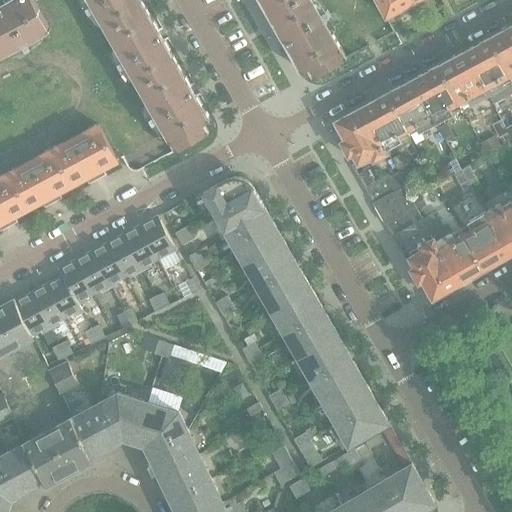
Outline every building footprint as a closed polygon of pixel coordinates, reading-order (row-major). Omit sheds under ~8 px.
[(50,27),(35,1),(34,0),(11,0),(0,6),(0,57),(52,29),(51,27),(50,27)] [(145,9),(140,0),(89,0),(94,8),(108,31),(145,9)] [(299,0),(261,0),(271,16),(299,0)] [(346,58),(321,15),(311,0),(299,0),(271,16),(298,63),(298,65),(299,67),(301,67),(302,71),(309,67),(314,76),(346,58)] [(413,1),(412,0),(377,0),(386,16),(413,1)] [(177,64),(158,32),(145,9),(108,31),(140,86),(177,64)] [(511,25),(490,38),(510,75),(511,74),(511,25)] [(500,81),(510,75),(490,38),(439,65),(459,103),(468,98),(470,102),(502,84),(500,81)] [(204,112),(190,87),(177,64),(140,86),(160,121),(176,151),(208,132),(202,123),(209,119),(207,116),(208,115),(206,112),(204,112)] [(451,107),(459,103),(439,65),(388,93),(408,130),(417,125),(419,129),(453,111),(451,107)] [(408,130),(388,93),(336,120),(345,139),(342,141),(349,154),(353,152),(358,162),(372,155),(373,157),(386,151),(385,147),(403,137),(401,134),(408,130)] [(508,133),(506,129),(501,120),(492,125),(499,138),(508,133)] [(117,161),(108,142),(98,124),(52,149),(72,184),(117,161)] [(454,138),(446,124),(440,127),(448,141),(454,138)] [(500,146),(495,135),(479,143),(485,154),(500,146)] [(72,184),(52,149),(8,173),(27,208),(72,184)] [(407,166),(401,154),(391,160),(402,178),(410,173),(406,167),(407,166)] [(461,170),(455,158),(448,162),(446,170),(449,177),(453,174),(461,170)] [(477,181),(468,166),(461,170),(453,174),(462,190),(477,181)] [(455,235),(453,231),(452,232),(447,223),(442,226),(435,212),(422,219),(415,208),(416,207),(404,187),(405,186),(397,173),(377,184),(369,168),(357,175),(386,225),(406,259),(410,257),(415,266),(411,268),(419,282),(423,280),(433,298),(484,268),(463,231),(455,235)] [(0,223),(27,208),(8,173),(0,177),(0,223)] [(222,214),(257,194),(252,186),(251,185),(247,181),(242,178),(237,177),(231,177),(226,179),(203,191),(215,209),(218,207),(222,214)] [(271,218),(257,194),(222,214),(231,229),(227,232),(232,240),(271,218)] [(425,205),(419,194),(411,198),(418,210),(425,205)] [(511,252),(511,202),(504,207),(502,203),(469,222),(472,226),(463,231),(484,268),(511,252)] [(176,248),(158,216),(139,226),(157,259),(176,248)] [(284,242),(271,218),(232,240),(238,250),(242,248),(250,262),(284,242)] [(178,239),(192,231),(189,225),(175,233),(178,239)] [(157,259),(139,226),(124,234),(144,271),(152,266),(150,263),(157,259)] [(182,245),(196,237),(192,231),(178,239),(182,245)] [(144,271),(124,234),(108,243),(126,276),(131,273),(134,277),(144,271)] [(298,266),(284,242),(250,262),(258,276),(254,278),(260,288),(298,266)] [(126,276),(108,243),(92,251),(112,289),(121,284),(119,280),(126,276)] [(204,257),(200,250),(188,257),(192,263),(204,257)] [(112,289),(92,251),(76,260),(94,293),(101,289),(103,293),(112,289)] [(208,263),(204,257),(192,263),(196,270),(208,263)] [(94,293),(76,260),(59,269),(63,276),(80,306),(88,301),(86,297),(94,293)] [(311,288),(298,266),(260,288),(265,296),(269,294),(276,308),(311,288)] [(80,306),(63,276),(49,283),(67,317),(74,313),(75,316),(83,312),(80,306)] [(198,291),(192,278),(185,282),(191,294),(198,291)] [(67,317),(49,283),(33,292),(52,329),(60,324),(58,322),(67,317)] [(324,311),(311,288),(276,308),(284,322),(281,324),(286,332),(324,311)] [(52,329),(33,292),(16,301),(33,337),(34,336),(34,334),(41,331),(42,334),(52,329)] [(169,305),(163,293),(156,296),(162,309),(169,305)] [(162,309),(156,296),(149,300),(155,312),(162,309)] [(231,303),(227,296),(215,303),(219,310),(231,303)] [(26,340),(33,337),(16,301),(15,299),(11,301),(11,300),(8,302),(0,305),(0,354),(11,349),(26,340)] [(235,310),(231,303),(219,310),(223,317),(235,310)] [(137,321),(131,309),(124,312),(130,325),(137,321)] [(302,352),(337,333),(324,311),(286,332),(292,342),(295,340),(302,352)] [(130,325),(124,312),(117,316),(123,328),(130,325)] [(105,337),(99,325),(92,329),(98,341),(105,337)] [(98,341),(92,329),(85,332),(91,344),(98,341)] [(350,356),(345,348),(337,333),(302,352),(311,368),(308,370),(312,378),(350,356)] [(73,354),(66,341),(59,345),(65,357),(73,354)] [(162,356),(166,343),(159,341),(154,354),(162,356)] [(169,359),(174,346),(166,343),(162,356),(169,359)] [(246,356),(258,349),(254,343),(242,349),(246,356)] [(65,357),(59,345),(52,348),(58,361),(65,357)] [(249,363),(262,356),(258,349),(246,356),(249,363)] [(364,380),(350,356),(312,378),(318,387),(321,385),(325,394),(329,400),(340,393),(364,380)] [(59,366),(49,371),(53,378),(62,374),(71,369),(67,362),(59,366)] [(71,369),(62,374),(69,388),(78,384),(71,369)] [(62,374),(53,378),(55,382),(60,393),(69,388),(62,374)] [(336,424),(376,401),(364,380),(340,393),(329,400),(334,410),(330,412),(336,424)] [(285,396),(284,395),(281,389),(269,396),(273,403),(285,396)] [(133,441),(146,406),(128,400),(130,395),(120,391),(100,402),(119,440),(123,438),(133,441)] [(289,403),(285,396),(273,403),(276,410),(289,403)] [(6,401),(0,404),(0,411),(4,420),(13,416),(6,401)] [(344,447),(388,422),(376,401),(336,424),(343,436),(347,433),(350,438),(342,443),(344,447)] [(119,440),(100,402),(89,407),(92,411),(74,421),(90,455),(119,440)] [(250,417),(262,409),(258,402),(246,410),(250,417)] [(189,431),(181,413),(163,407),(162,411),(146,406),(133,441),(145,445),(147,450),(189,431)] [(72,417),(65,421),(50,429),(32,438),(26,442),(29,447),(44,480),(45,482),(49,480),(49,481),(52,479),(70,470),(85,462),(88,460),(88,459),(91,457),(90,455),(74,421),(72,417)] [(196,456),(190,443),(194,441),(189,431),(147,450),(159,474),(196,456)] [(279,439),(275,432),(263,439),(267,446),(279,439)] [(297,447),(310,440),(305,432),(293,440),(297,447)] [(370,450),(382,442),(378,435),(365,443),(370,450)] [(301,454),(314,447),(310,440),(297,447),(301,454)] [(292,462),(283,446),(271,453),(280,469),(292,462)] [(0,463),(16,496),(44,480),(29,447),(8,457),(7,454),(0,457),(0,463)] [(346,463),(358,456),(354,449),(342,456),(346,463)] [(310,468),(322,461),(318,454),(306,461),(310,468)] [(213,479),(207,468),(203,470),(196,456),(159,474),(171,499),(213,479)] [(300,474),(292,462),(280,469),(273,473),(280,486),(300,474)] [(323,477),(335,470),(331,462),(319,470),(323,477)] [(16,496),(0,463),(0,505),(8,508),(11,498),(16,496)] [(416,511),(434,502),(414,467),(397,477),(395,473),(386,478),(406,511),(416,511)] [(406,511),(386,478),(376,484),(379,488),(366,496),(375,511),(406,511)] [(203,511),(219,504),(213,491),(217,488),(213,479),(171,499),(177,511),(203,511)] [(310,491),(303,479),(296,483),(303,495),(310,491)] [(303,495),(296,483),(289,487),(296,499),(303,495)] [(375,511),(366,496),(352,504),(349,499),(340,505),(344,511),(375,511)]
